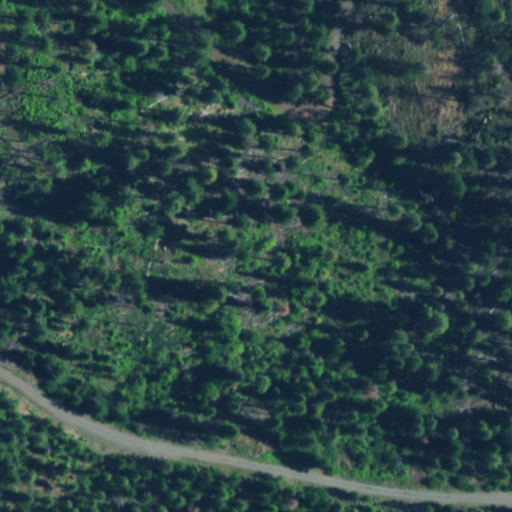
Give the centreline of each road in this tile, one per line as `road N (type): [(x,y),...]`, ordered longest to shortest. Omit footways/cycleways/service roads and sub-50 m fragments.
road 1 (track): [(0,372),(132,443),(410,500),(511,497)]
road 2 (track): [(359,0),(331,121),(286,104),(167,0)]
